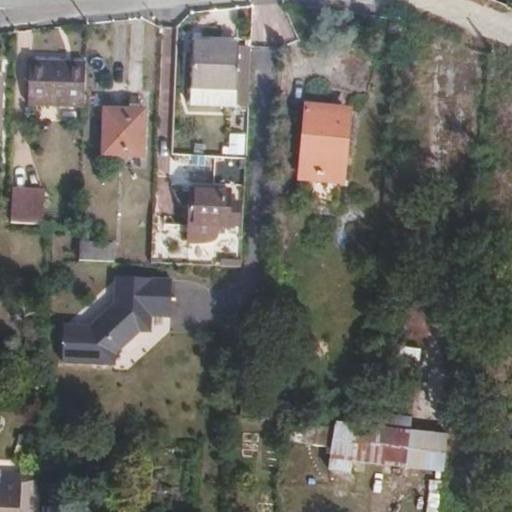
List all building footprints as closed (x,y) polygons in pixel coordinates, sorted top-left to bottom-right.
[(235,109),(238,45),(194,44),(191,106),(235,109)] [(85,109),(86,64),(30,63),(29,106),(85,109)] [(145,160),(145,113),(104,112),(103,159),(145,160)] [(344,180),(349,116),(307,112),(301,175),(344,180)] [(229,132),(228,153),(247,154),(248,133),(229,132)] [(45,225),(46,192),(13,190),(11,224),(45,225)] [(228,233),(229,198),(191,197),(190,232),(228,233)] [(80,263),(116,264),(116,247),(90,245),(90,228),(81,227),(80,263)] [(66,322),(64,362),(157,365),(158,317),(175,318),(176,276),(110,275),(109,323),(66,322)] [(355,465),(376,467),(380,428),(337,424),(336,445),(334,474),(353,475),(355,465)] [(380,428),(376,467),(407,470),(411,431),(380,428)] [(411,431),(407,470),(443,473),(448,434),(411,431)] [(40,511),(41,481),(2,479),(0,475),(0,511),(40,511)]
